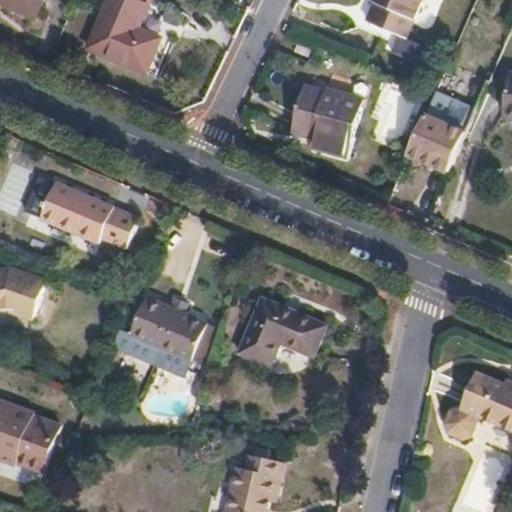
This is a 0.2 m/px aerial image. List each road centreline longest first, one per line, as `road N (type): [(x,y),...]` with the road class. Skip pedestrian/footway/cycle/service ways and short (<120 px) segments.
road 1 (secondary): [(199,163),(436,269)]
road 2 (residential): [(436,269),(384,511)]
road 3 (secondary): [(0,81),(199,163)]
road 4 (residential): [(199,163),(274,0)]
